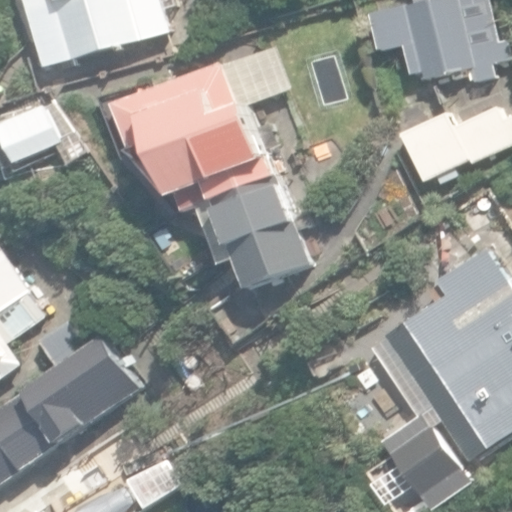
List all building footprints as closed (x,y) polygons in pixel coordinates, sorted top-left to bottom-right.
[(32,0),(51,67),(177,31),(168,0),(32,0)] [(424,73),(426,83),(478,71),(481,80),(500,76),(497,62),(511,58),(511,40),(511,39),(502,41),(492,0),(419,0),(420,4),(376,14),(385,53),(409,47),(415,75),(424,73)] [(222,201),(256,288),(320,264),(258,102),(247,106),(230,62),(121,104),(141,155),(186,192),(193,211),(222,201)] [(407,137),(431,184),(511,141),(511,115),(504,101),(497,105),(485,83),(479,86),(474,77),(454,87),(465,107),(407,137)] [(30,82),(0,97),(0,160),(55,132),(30,82)] [(0,383),(29,363),(14,339),(50,316),(0,236),(0,383)] [(395,333),(478,461),(511,439),(511,271),(496,246),(445,279),(455,294),(395,333)] [(46,341),(62,365),(91,345),(75,321),(46,341)] [(0,409),(0,490),(147,389),(109,334),(0,409)] [(390,440),(430,496),(470,468),(430,412),(390,440)] [(81,511),(129,511),(113,489),(81,511)]
